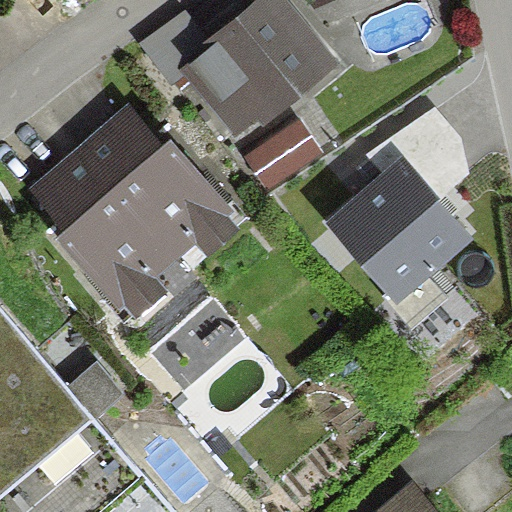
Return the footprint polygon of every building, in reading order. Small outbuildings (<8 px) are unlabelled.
[(323,63),(270,0),(258,0),(204,45),(207,49),(182,69),(234,131),(258,111),(261,115),(323,63)] [(159,153),(126,115),(81,154),(166,253),(219,207),(167,146),(159,153)] [(445,140),(424,115),(366,156),(385,178),(331,225),(390,293),(458,234),(407,174),(445,140)] [(306,160),(286,134),(260,153),(280,180),(306,160)] [(166,253),(81,154),(35,193),(68,231),(60,238),(112,298),(166,253)] [(0,511),(133,511),(155,494),(0,312),(0,511)] [(423,511),(417,504),(408,511),(402,511),(395,502),(383,511),(423,511)]
